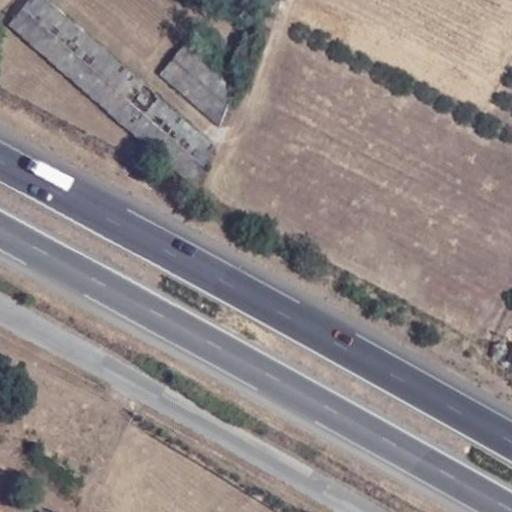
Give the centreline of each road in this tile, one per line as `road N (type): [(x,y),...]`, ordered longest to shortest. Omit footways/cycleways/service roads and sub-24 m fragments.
road 1 (motorway): [(0,229),(511,509)]
road 2 (motorway): [(511,439),(0,161)]
road 3 (unclassified): [(0,311),(368,511)]
